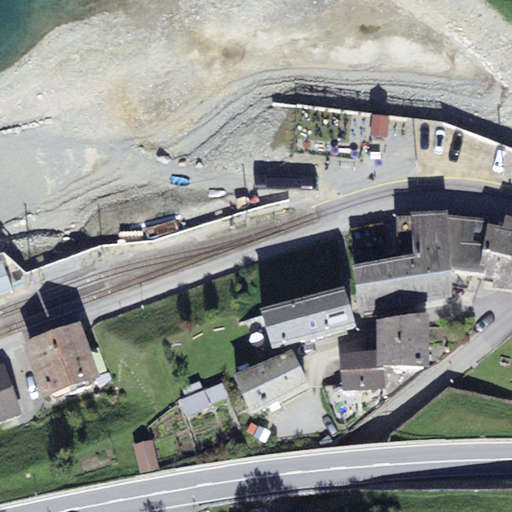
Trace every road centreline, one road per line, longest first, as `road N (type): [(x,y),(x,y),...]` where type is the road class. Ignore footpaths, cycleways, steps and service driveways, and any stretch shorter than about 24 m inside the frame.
road 1 (residential): [(511,212),(447,202),(337,223),(0,348)]
road 2 (primary): [(511,458),(272,475),(65,511)]
road 3 (track): [(0,255),(308,197),(362,200),(384,211)]
